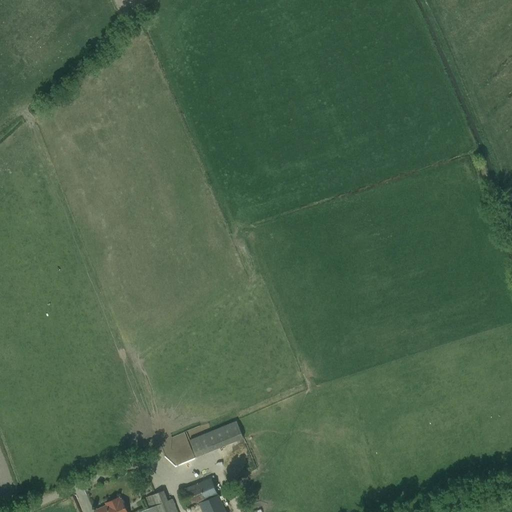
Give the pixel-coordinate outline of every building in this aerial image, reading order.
[(196,457),(243,438),(236,421),(189,440),(196,457)] [(197,462),(199,468),(213,463),(211,457),(197,462)] [(211,478),(179,491),(186,507),(218,494),(211,478)] [(146,497),(150,507),(150,508),(140,511),(177,511),(172,499),(168,500),(164,491),(156,494),(156,493),(146,497)] [(226,511),(219,494),(199,503),(202,511),(226,511)] [(107,505),(95,511),(127,511),(125,508),(121,499),(120,499),(119,497),(110,501),(106,503),(107,505)]
